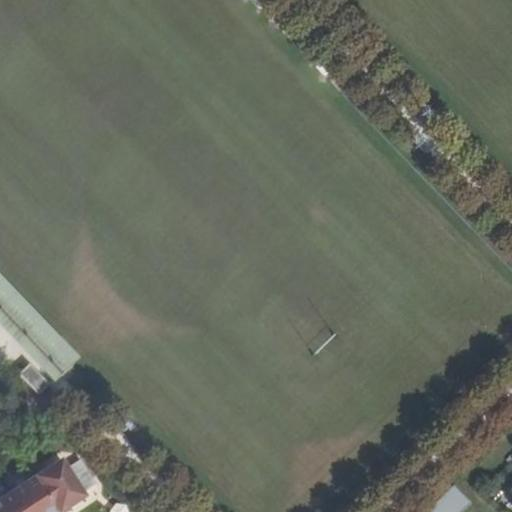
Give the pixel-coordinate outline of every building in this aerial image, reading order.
[(77,371),(0,290),(0,321),(25,348),(27,345),(64,384),(77,371)] [(22,380),(42,401),(52,391),(33,370),(22,380)] [(60,460),(36,476),(59,511),(61,511),(84,498),(82,494),(66,470),(60,460)] [(80,460),(66,470),(82,494),(96,485),(80,460)] [(59,511),(36,476),(12,491),(25,511),(59,511)] [(427,511),(459,511),(469,503),(453,485),(426,511),(427,511)] [(25,511),(12,491),(0,498),(0,511),(25,511)]
